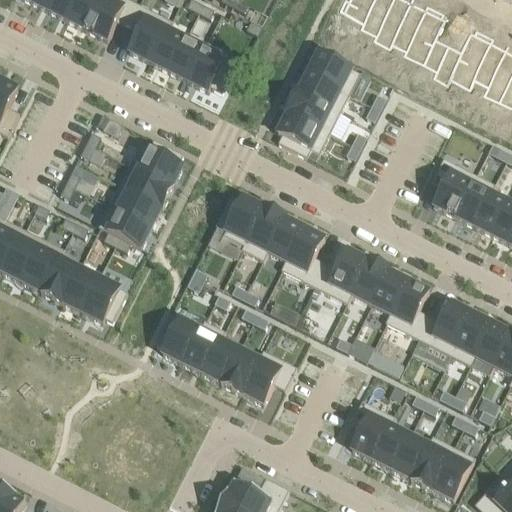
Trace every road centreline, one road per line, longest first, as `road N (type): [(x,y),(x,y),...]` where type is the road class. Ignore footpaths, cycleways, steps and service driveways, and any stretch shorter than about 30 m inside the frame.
road 1 (residential): [(511,296),(0,34)]
road 2 (residential): [(182,511),(220,433),(381,511)]
